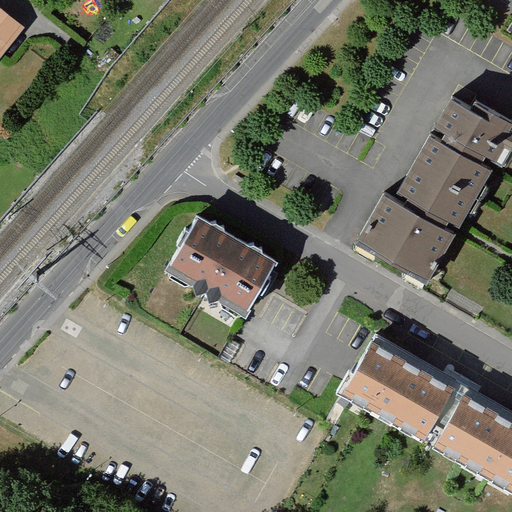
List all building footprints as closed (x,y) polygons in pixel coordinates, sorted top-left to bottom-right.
[(0,58),(18,37),(0,22),(0,58)] [(378,185),(351,232),(422,272),(489,154),(496,158),(511,130),(511,126),(507,123),(511,116),(470,93),(465,101),(447,90),(389,191),(378,185)] [(159,263),(238,308),(270,254),(190,209),(159,263)] [(417,434),(444,387),(362,340),(335,387),(417,434)] [(509,487),(511,482),(511,426),(454,393),(427,439),(509,487)]
